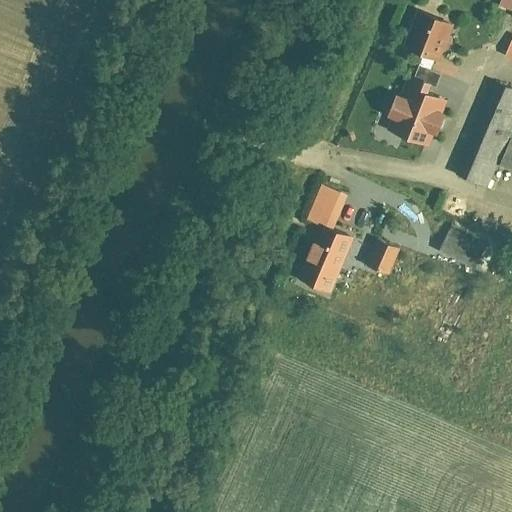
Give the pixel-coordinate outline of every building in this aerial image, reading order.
[(463,20),(424,5),(410,43),(449,58),(463,20)] [(441,81),(415,71),(394,127),(436,143),(441,130),(448,133),(457,110),(451,107),(455,95),(438,88),(441,81)] [(511,142),(511,82),(502,78),(462,171),(493,185),(511,142)] [(361,234),(328,221),(306,276),(339,289),(361,234)] [(496,239),(459,222),(447,247),(484,264),(496,239)] [(407,247),(383,236),(372,261),(396,272),(407,247)]
